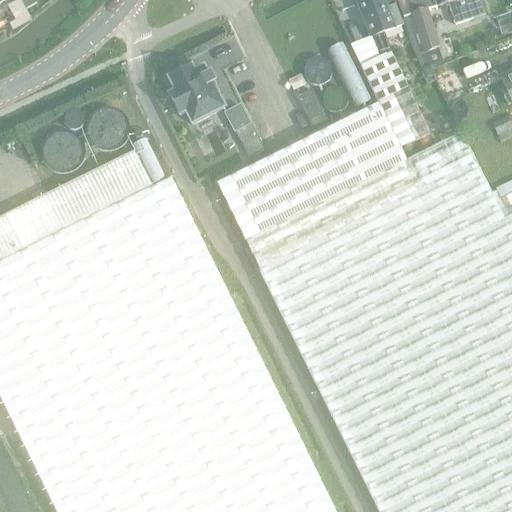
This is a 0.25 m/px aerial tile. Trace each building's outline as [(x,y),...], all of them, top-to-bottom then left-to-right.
[(399,53),(392,57),(383,34),(394,30),(393,28),(402,25),(394,5),(385,8),(381,0),(368,0),(357,5),(370,39),(371,39),(380,62),(362,70),(401,150),(438,132),(399,53)] [(434,0),(437,8),(447,5),(453,25),(484,16),(478,0),(434,0)] [(426,10),(410,14),(423,53),(418,55),(424,70),(442,63),(426,10)] [(191,69),(169,81),(175,94),(170,97),(180,117),(186,114),(192,126),(210,118),(217,114),(224,110),(212,86),(216,85),(211,75),(207,77),(203,69),(194,74),(191,69)] [(511,72),(499,79),(511,106),(511,72)] [(299,74),(287,80),(291,89),(303,83),(299,74)] [(328,126),(313,95),(298,103),(314,134),(328,126)] [(128,121),(128,119),(128,115),(127,111),(125,107),(122,104),(119,101),(115,99),(107,97),(102,97),(97,99),(90,104),(86,110),(84,118),(85,126),(87,131),(89,134),(94,138),(97,140),(104,142),(113,141),(118,138),(121,136),(124,133),(126,129),(128,125),(128,121)] [(216,186),(244,244),(407,164),(378,105),(216,186)] [(240,107),(225,115),(235,133),(249,125),(240,107)] [(511,128),(511,119),(511,116),(492,125),(497,136),(511,128)] [(72,147),(71,139),(67,132),(60,128),(53,126),(46,127),(43,128),(38,131),(33,138),(32,141),(31,145),(32,153),(36,160),(40,164),(44,166),(52,167),(56,167),(60,166),(66,161),(69,158),(71,154),(72,147)] [(462,136),(407,164),(244,244),(377,511),(511,511),(511,219),(505,223),(462,136)] [(0,219),(0,262),(151,189),(133,154),(0,219)] [(333,511),(170,179),(151,189),(0,262),(0,400),(54,511),(333,511)] [(511,184),(497,192),(505,210),(511,206),(511,184)]
